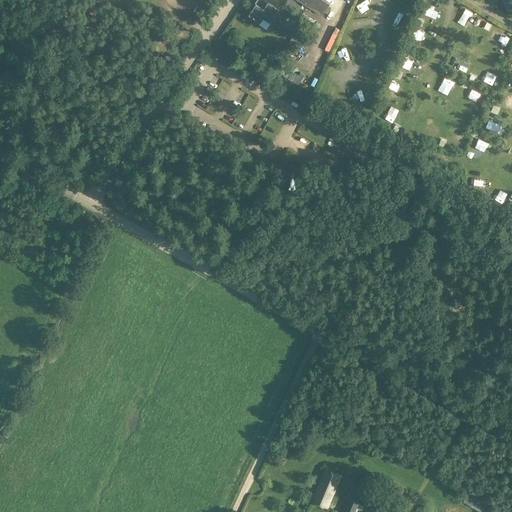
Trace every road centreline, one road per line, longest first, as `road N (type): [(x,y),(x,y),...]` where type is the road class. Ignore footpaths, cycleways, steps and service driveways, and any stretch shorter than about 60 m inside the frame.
road 1 (unclassified): [(511,435),(0,152)]
road 2 (track): [(233,511),(320,330)]
